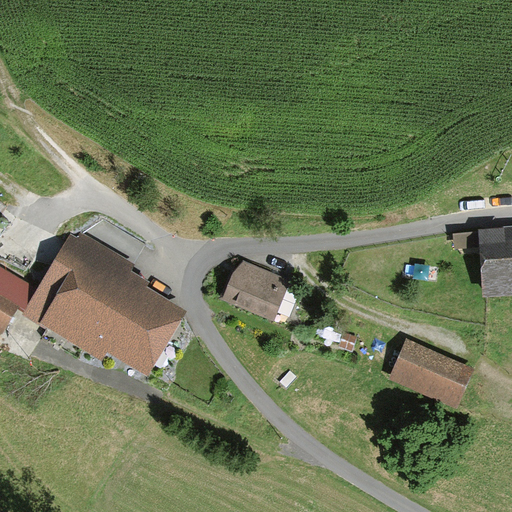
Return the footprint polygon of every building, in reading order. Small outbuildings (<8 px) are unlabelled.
[(511,227),(450,232),(451,248),(480,246),(483,287),(511,284),(511,227)] [(144,364),(175,313),(122,281),(129,271),(75,239),(30,313),(91,350),(99,337),(144,364)] [(223,294),(271,312),(282,282),(234,265),(223,294)] [(1,270),(0,271),(0,321),(25,288),(1,270)] [(389,378),(450,401),(463,366),(403,343),(389,378)]
